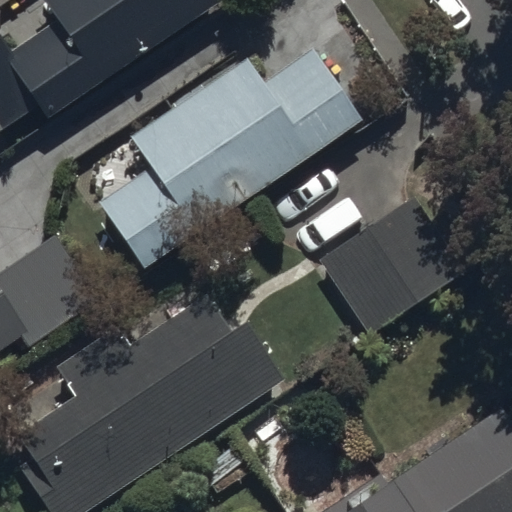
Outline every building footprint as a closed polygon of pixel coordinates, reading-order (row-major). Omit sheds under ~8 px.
[(38,0),(51,18),(0,52),(0,57),(41,116),(211,0),(38,0)] [(92,198),(138,266),(355,117),(309,50),(260,84),(240,55),(124,135),(143,163),(92,198)] [(416,200),(320,265),(367,335),(463,271),(416,200)] [(17,469),(45,511),(73,511),(275,376),(237,321),(225,329),(199,291),(122,343),(108,322),(48,362),(68,391),(10,430),(30,460),(17,469)] [(0,339),(20,326),(0,297),(0,339)] [(332,511),(511,511),(511,448),(487,411),(332,511)]
